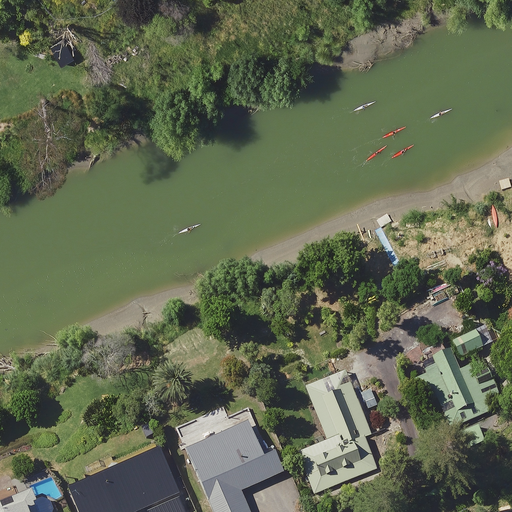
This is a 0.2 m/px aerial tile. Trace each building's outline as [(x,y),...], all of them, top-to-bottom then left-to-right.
[(464,288),(441,297),(447,310),(469,301),(464,288)] [(481,350),(504,362),(511,345),(511,342),(484,329),(456,343),(464,359),(481,350)] [(463,374),(458,361),(428,374),(454,436),(495,418),(474,369),(463,374)] [(382,470),(348,375),(310,388),(330,444),(302,454),(316,493),(382,470)] [(224,407),(174,428),(186,456),(190,454),(215,511),(251,511),(244,494),(287,476),(277,452),(269,456),(249,408),(228,417),(224,407)] [(46,511),(39,494),(0,508),(0,511),(46,511)]
